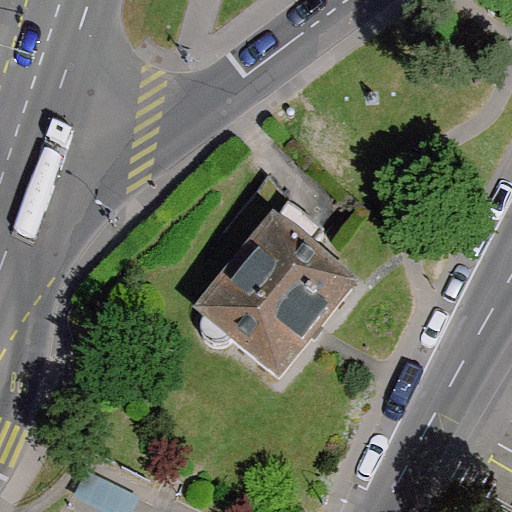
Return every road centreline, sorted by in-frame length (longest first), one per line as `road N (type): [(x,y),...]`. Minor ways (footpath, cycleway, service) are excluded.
road 1 (unclassified): [(21,140),(88,140),(173,122),(356,0)]
road 2 (tertiary): [(387,511),(511,280)]
road 3 (tertiary): [(21,140),(65,0)]
